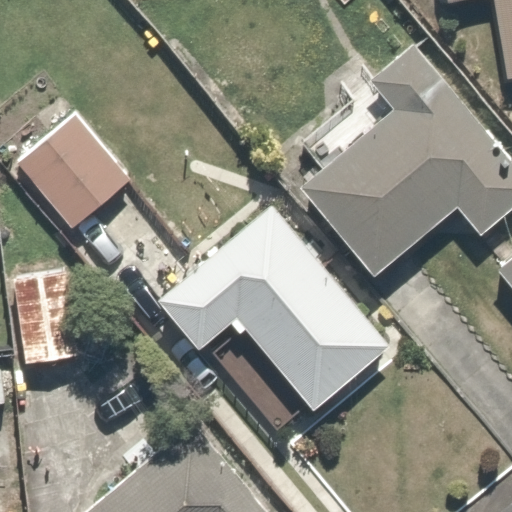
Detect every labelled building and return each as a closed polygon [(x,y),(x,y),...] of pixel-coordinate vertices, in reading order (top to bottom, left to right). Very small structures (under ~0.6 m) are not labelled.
[(511,0),(427,0),(431,23),(496,14),(509,103),(511,102),(511,0)] [(511,227),(511,161),(416,45),(374,79),(382,88),(274,176),(375,298),(450,236),(471,261),(511,227)] [(86,100),(19,152),(71,220),(138,168),(86,100)] [(14,181),(0,181),(0,275),(14,275),(14,181)] [(387,371),(273,215),(149,304),(195,367),(238,337),(305,429),(387,371)] [(511,265),(486,289),(511,317),(511,265)] [(84,356),(77,266),(20,271),(27,361),(84,356)] [(0,354),(13,354),(13,301),(0,301),(0,354)] [(0,363),(0,403),(15,402),(13,362),(0,363)] [(76,388),(74,362),(21,366),(34,511),(56,511),(133,452),(126,384),(76,388)] [(240,511),(189,444),(98,511),(240,511)]
